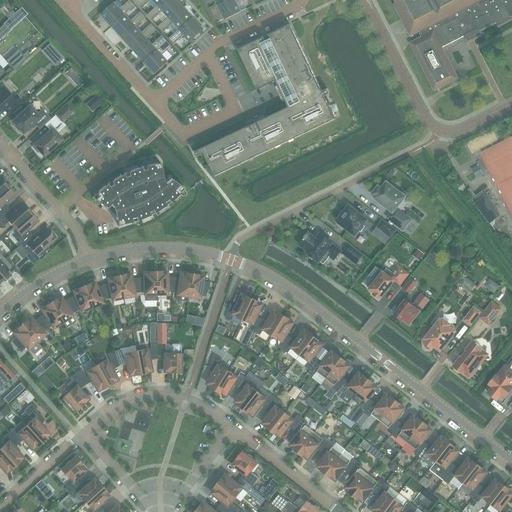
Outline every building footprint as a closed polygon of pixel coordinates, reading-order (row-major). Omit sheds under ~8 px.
[(118,0),(114,3),(114,2),(101,14),(112,27),(125,15),(135,6),(130,0),(123,6),(118,0)] [(140,0),(137,3),(142,9),(151,0),(152,0),(157,6),(163,0),(140,0)] [(163,11),(168,18),(181,6),(181,5),(182,4),(177,0),(163,0),(157,6),(148,15),(153,21),(163,11)] [(227,0),(218,5),(225,20),(241,12),(237,3),(243,0),(227,0)] [(511,0),(394,0),(396,3),(393,4),(410,36),(419,32),(421,37),(410,43),(434,91),(458,79),(442,48),(464,36),(468,43),(482,36),(480,32),(496,24),(498,28),(511,20),(511,0)] [(187,11),(181,6),(168,18),(158,27),(163,32),(173,23),(179,30),(192,17),(192,16),(187,10),(187,11)] [(4,24),(10,30),(27,15),(21,8),(4,24)] [(131,21),(125,15),(112,27),(113,27),(112,28),(117,34),(118,33),(123,39),(136,27),(146,17),(141,12),(131,21)] [(169,39),(174,44),(184,35),(190,42),(203,30),(192,17),(179,30),(169,39)] [(128,45),(134,50),(147,38),(157,29),(151,24),(142,33),(136,27),(123,39),(122,40),(128,45)] [(270,39),(266,41),(264,37),(237,49),(257,90),(276,81),(282,95),(280,96),(282,101),(282,102),(285,101),(288,107),(255,123),(254,121),(227,134),(228,136),(194,152),(197,157),(203,154),(214,177),(335,119),(328,103),(329,102),(326,95),(330,94),(327,89),(322,91),(290,24),(268,35),(270,39)] [(152,45),(147,38),(134,50),(134,51),(133,52),(138,57),(139,57),(144,62),(167,41),(162,36),(152,45)] [(162,55),(172,46),(167,41),(144,62),(155,74),(168,62),(162,55)] [(13,69),(25,59),(18,51),(6,61),(13,69)] [(0,111),(6,106),(11,111),(21,102),(16,96),(13,99),(3,87),(0,89),(0,111)] [(37,114),(29,106),(24,112),(22,110),(16,116),(17,117),(12,122),(15,125),(13,126),(19,132),(20,131),(23,134),(34,124),(39,129),(50,119),(42,110),(37,114)] [(57,116),(62,122),(73,112),(68,106),(57,116)] [(32,148),(37,153),(39,152),(44,157),(62,140),(52,129),(33,145),(34,146),(32,148)] [(85,158),(77,163),(80,167),(88,162),(85,158)] [(123,174),(122,174),(123,175),(107,184),(106,184),(106,185),(92,198),(106,209),(107,209),(111,205),(113,208),(118,227),(119,226),(136,221),(137,222),(137,221),(154,214),(155,214),(155,213),(170,203),(170,204),(171,203),(170,203),(184,189),(169,178),(165,183),(164,181),(160,163),(159,163),(159,164),(141,167),(140,167),(123,174)] [(386,207),(393,212),(387,219),(402,230),(410,220),(396,208),(405,197),(387,183),(381,189),(378,187),(372,195),(375,197),(375,198),(381,203),(386,207)] [(7,186),(0,192),(0,215),(8,209),(4,204),(5,203),(8,200),(13,196),(15,195),(10,190),(7,186)] [(482,191),(471,199),(495,230),(493,226),(495,225),(497,211),(482,191)] [(445,216),(453,208),(442,198),(435,206),(445,216)] [(13,228),(30,212),(27,208),(23,204),(12,213),(8,209),(0,215),(0,222),(4,227),(8,222),(13,228)] [(339,223),(337,225),(343,229),(344,227),(355,236),(359,230),(361,232),(365,227),(363,225),(367,220),(349,206),(337,221),(339,223)] [(13,237),(20,245),(31,235),(27,230),(28,230),(32,226),(38,221),(31,213),(30,212),(13,228),(18,233),(13,237)] [(378,227),(390,237),(395,231),(383,221),(378,227)] [(31,235),(20,245),(28,254),(31,251),(36,256),(38,254),(52,242),(53,242),(55,240),(56,238),(51,232),(50,234),(46,230),(35,239),(31,235)] [(319,262),(319,261),(323,264),(329,257),(334,260),(341,251),(331,243),(332,243),(320,234),(316,239),(308,233),(299,244),(307,251),(306,252),(309,255),(310,255),(310,257),(313,260),(315,259),(315,260),(316,259),(319,262)] [(427,246),(422,251),(429,257),(434,251),(427,246)] [(351,247),(345,255),(356,264),(362,255),(351,247)] [(0,281),(1,282),(3,280),(4,282),(12,275),(10,274),(11,273),(9,271),(8,271),(3,265),(0,262),(0,281)] [(373,277),(366,285),(370,288),(368,289),(374,293),(373,295),(379,299),(380,298),(381,299),(394,281),(400,286),(409,274),(402,268),(398,265),(397,267),(392,273),(387,268),(384,272),(383,271),(376,280),(373,277)] [(144,292),(144,295),(145,301),(156,301),(156,295),(155,272),(155,273),(150,273),(144,273),(144,277),(138,278),(139,293),(144,292)] [(156,272),(155,272),(156,295),(167,295),(167,292),(172,292),(173,277),(167,277),(167,273),(161,273),(161,272),(156,272)] [(476,273),(469,282),(479,289),(486,280),(476,273)] [(178,292),(177,295),(176,300),(188,302),(189,297),(192,275),(187,274),(187,275),(181,274),(180,278),(173,277),(172,292),(178,292)] [(119,276),(123,299),(135,296),(134,293),(139,293),(138,278),(131,279),(130,275),(124,276),(124,275),(119,276)] [(192,275),(189,297),(200,299),(200,296),(206,297),(210,282),(203,281),(203,277),(197,276),(192,275)] [(500,275),(494,281),(501,288),(507,282),(500,275)] [(109,283),(102,285),(107,299),(112,298),(112,301),(123,299),(119,276),(119,277),(114,278),(108,279),(109,283)] [(411,279),(404,289),(409,293),(417,284),(411,279)] [(84,287),(92,308),(103,304),(102,301),(107,299),(102,285),(96,287),(95,283),(89,285),(84,287)] [(81,312),(92,308),(84,287),(83,287),(84,287),(79,289),(73,292),(75,295),(69,298),(76,312),(80,309),(81,312)] [(410,325),(420,312),(429,300),(421,294),(413,304),(407,299),(406,300),(405,300),(393,314),(402,321),(403,320),(410,325)] [(243,320),(253,299),(252,299),(248,297),(242,295),(236,307),(231,304),(226,318),(230,321),(233,314),(238,317),(243,319),(243,320)] [(51,303),(63,323),(66,328),(76,322),(73,316),(71,314),(76,312),(69,298),(63,301),(61,298),(56,301),(51,303)] [(253,299),(243,320),(248,322),(248,321),(253,324),(250,330),(255,333),(262,319),(257,317),(263,305),(257,302),(258,302),(253,299)] [(480,318),(489,325),(501,309),(492,302),(480,318)] [(44,313),(39,317),(48,329),(52,326),(53,329),(63,323),(51,303),(51,304),(47,306),(47,307),(42,310),(44,313)] [(474,308),(464,320),(470,325),(480,313),(474,308)] [(272,336),(285,316),(284,316),(280,314),(274,311),(267,323),(262,319),(255,333),(260,335),(264,330),(268,332),(268,333),(272,335),(272,336)] [(285,317),(285,316),(272,336),(273,336),(277,338),(282,341),(278,347),(283,350),(292,338),(287,335),(294,323),(289,320),(289,319),(285,317)] [(22,325),(37,342),(45,334),(43,332),(48,329),(39,317),(33,321),(31,318),(26,322),(22,325)] [(450,325),(443,319),(442,321),(440,320),(425,339),(426,340),(424,343),(425,343),(424,344),(425,347),(428,349),(430,349),(431,348),(432,349),(434,346),(440,351),(455,332),(449,326),(450,325)] [(131,331),(149,328),(147,322),(129,325),(131,331)] [(28,350),(29,349),(34,355),(41,348),(42,348),(37,342),(22,325),(21,325),(22,326),(18,329),(14,333),(16,336),(11,341),(10,341),(21,353),(26,348),(28,350)] [(296,341),(292,338),(283,350),(288,353),(292,348),(296,351),(296,352),(300,355),(314,337),(310,334),(309,334),(305,331),(296,341)] [(305,367),(310,371),(319,359),(314,355),(323,345),(318,341),(314,337),(300,355),(304,358),(305,358),(309,361),(305,367)] [(463,373),(469,378),(487,355),(481,350),(481,349),(479,348),(480,348),(479,346),(476,343),(474,344),(472,342),(454,366),(456,367),(455,368),(456,370),(459,372),(461,372),(463,373)] [(150,361),(158,359),(157,344),(150,344),(150,353),(148,353),(148,350),(142,351),(137,352),(136,351),(140,375),(141,375),(141,374),(146,373),(152,372),(150,361)] [(165,344),(157,344),(158,359),(164,358),(164,372),(170,372),(170,373),(175,373),(176,373),(181,373),(181,368),(182,367),(183,363),(181,362),(181,355),(181,347),(179,345),(173,344),(171,346),(169,345),(165,345),(165,344)] [(140,375),(136,351),(136,352),(131,353),(125,354),(126,358),(124,358),(120,349),(114,352),(119,366),(127,365),(129,376),(135,375),(140,374),(140,375)] [(97,366),(96,366),(108,386),(112,383),(118,380),(112,370),(119,366),(114,352),(107,354),(110,363),(108,364),(107,361),(101,364),(101,363),(97,366)] [(317,372),(326,379),(341,358),(341,359),(332,352),(323,363),(319,359),(310,371),(315,375),(317,372)] [(216,391),(229,371),(228,371),(224,369),(219,366),(223,360),(214,355),(209,370),(210,370),(214,373),(207,384),(212,387),(212,388),(216,390),(216,391)] [(332,388),(337,392),(346,380),(342,377),(350,366),(341,359),(342,359),(341,358),(326,379),(334,385),(332,388)] [(0,389),(15,376),(0,359),(0,389)] [(108,387),(108,386),(96,366),(92,369),(87,372),(88,375),(87,376),(81,369),(75,373),(85,385),(92,381),(97,391),(103,388),(103,389),(107,386),(108,387)] [(508,369),(505,366),(497,376),(496,376),(489,385),(492,387),(488,393),(490,394),(489,395),(495,399),(496,399),(497,400),(501,394),(505,397),(511,388),(511,387),(511,385),(511,370),(509,368),(508,369)] [(234,385),(239,388),(247,375),(241,372),(237,378),(233,375),(233,374),(229,372),(229,371),(216,391),(217,391),(221,393),(227,396),(234,385)] [(71,381),(67,384),(72,390),(64,397),(68,402),(68,403),(68,405),(71,407),(73,408),(73,407),(76,411),(80,408),(81,407),(80,407),(84,404),(88,399),(79,389),(85,385),(75,373),(69,378),(71,381)] [(344,393),(353,400),(369,380),(368,380),(359,373),(351,384),(346,380),(337,392),(342,396),(344,393)] [(257,392),(254,389),(258,384),(247,375),(239,388),(244,391),(235,402),(240,406),(244,409),(244,410),(258,392),(257,392)] [(369,380),(353,400),(361,406),(350,420),(356,424),(364,413),(373,402),(369,398),(377,387),(368,380),(369,380)] [(305,381),(298,390),(305,396),(312,387),(305,381)] [(18,394),(24,388),(20,384),(14,389),(18,394)] [(35,389),(28,393),(33,400),(39,395),(35,389)] [(266,409),(275,398),(270,394),(266,399),(262,396),(262,395),(258,392),(244,410),(248,413),(248,412),(253,416),(262,406),(266,409)] [(371,415),(380,421),(396,401),(395,401),(386,394),(378,405),(373,402),(364,413),(369,417),(371,415)] [(271,431),(285,413),(281,410),(284,407),(283,404),(275,398),(266,409),(271,413),(263,424),(267,427),(267,428),(271,431)] [(396,401),(380,421),(389,428),(386,431),(392,435),(401,423),(396,419),(404,409),(396,402),(396,401)] [(21,421),(26,426),(41,443),(42,443),(41,442),(45,439),(49,435),(40,424),(44,421),(45,421),(35,409),(31,404),(24,411),(25,412),(21,416),(21,421)] [(141,420),(145,410),(138,407),(134,418),(141,420)] [(294,431),(303,419),(298,415),(293,420),(289,417),(285,414),(286,413),(285,413),(271,431),(272,431),(276,434),(281,438),(289,427),(294,431)] [(399,436),(407,442),(423,422),(422,423),(414,416),(405,427),(401,423),(392,435),(397,439),(399,436)] [(298,452),(299,453),(314,432),(306,426),(308,423),(303,419),(294,431),(298,434),(290,445),(295,449),(299,452),(298,452)] [(414,452),(419,456),(428,444),(423,441),(432,430),(423,423),(423,422),(407,442),(416,449),(414,452)] [(140,440),(137,452),(147,455),(153,428),(139,425),(136,439),(140,440)] [(14,428),(9,433),(19,444),(23,440),(32,450),(37,446),(41,443),(26,426),(22,430),(23,430),(18,434),(14,428)] [(363,429),(359,439),(365,441),(369,432),(363,429)] [(323,439),(314,432),(299,453),(303,456),(303,455),(308,459),(317,448),(321,452),(330,441),(325,436),(323,439)] [(0,449),(15,466),(16,466),(15,466),(19,462),(23,458),(14,448),(19,444),(9,433),(4,437),(9,442),(4,446),(0,449)] [(436,461),(436,462),(450,444),(450,443),(450,444),(446,441),(441,437),(432,448),(428,444),(419,456),(424,460),(428,454),(432,458),(436,461)] [(326,474),(342,454),(333,447),(335,445),(330,441),(321,452),(326,456),(317,466),(322,470),(322,471),(326,474)] [(436,462),(430,470),(434,473),(443,480),(455,466),(451,462),(459,451),(454,448),(454,447),(450,444),(451,444),(450,444),(436,462)] [(15,466),(0,449),(0,466),(6,473),(11,469),(15,466)] [(342,454),(326,474),(330,477),(331,477),(336,481),(344,470),(349,473),(358,462),(353,458),(354,457),(345,450),(342,453),(342,454)] [(244,474),(240,479),(252,488),(259,478),(251,472),(258,463),(252,459),(252,457),(249,455),(247,455),(243,452),(240,456),(237,460),(237,461),(233,466),(244,474)] [(64,489),(69,494),(80,484),(76,480),(86,471),(82,466),(79,462),(78,461),(75,458),(71,461),(69,461),(66,463),(66,465),(61,470),(69,478),(73,482),(64,489)] [(460,469),(455,466),(443,480),(448,484),(450,482),(459,489),(458,489),(459,490),(464,483),(463,483),(478,465),(477,465),(473,462),(468,458),(460,469)] [(353,495),(353,496),(369,475),(361,469),(363,466),(358,462),(349,473),(353,477),(345,488),(350,492),(349,492),(353,495)] [(468,495),(473,499),(482,487),(478,483),(486,473),(481,469),(482,468),(478,465),(463,483),(464,483),(468,486),(473,489),(468,495)] [(248,493),(252,488),(240,479),(236,483),(226,475),(222,480),(218,483),(218,484),(236,498),(236,497),(239,493),(242,489),(248,493)] [(378,482),(369,475),(353,496),(354,496),(354,495),(358,499),(358,498),(363,502),(371,491),(376,495),(385,483),(380,479),(378,482)] [(80,484),(69,494),(73,499),(75,497),(79,501),(82,499),(85,502),(85,503),(102,488),(102,487),(102,488),(98,484),(94,480),(84,489),(80,484)] [(482,487),(473,499),(478,503),(483,497),(487,500),(487,501),(491,504),(490,504),(491,504),(505,486),(504,486),(500,483),(500,484),(495,480),(487,490),(482,487)] [(35,487),(40,491),(46,486),(41,481),(35,487)] [(407,490),(415,497),(422,490),(413,482),(407,490)] [(384,511),(395,499),(394,499),(391,496),(390,496),(386,493),(390,487),(385,483),(376,495),(381,499),(372,509),(375,511),(384,511)] [(236,498),(218,484),(215,488),(212,493),(222,501),(219,506),(225,511),(242,511),(243,511),(231,503),(232,501),(233,502),(236,498)] [(277,497),(283,489),(277,484),(271,492),(277,497)] [(505,486),(491,504),(491,505),(491,504),(495,507),(500,510),(498,511),(506,511),(511,508),(510,508),(505,505),(511,495),(511,492),(509,490),(505,487),(505,486)] [(102,488),(85,503),(86,503),(89,507),(89,506),(93,510),(91,511),(101,511),(103,510),(99,506),(109,497),(105,492),(106,492),(102,488)] [(430,492),(425,488),(421,494),(426,498),(430,492)] [(279,495),(272,504),(281,511),(282,511),(319,511),(318,511),(318,510),(318,509),(315,506),(313,506),(313,507),(308,502),(301,511),(289,501),(288,502),(279,495)] [(395,499),(384,511),(406,511),(412,505),(407,501),(403,506),(399,503),(399,502),(395,499)] [(197,511),(196,511),(197,511),(225,511),(219,506),(215,511),(204,503),(200,507),(197,511)]
